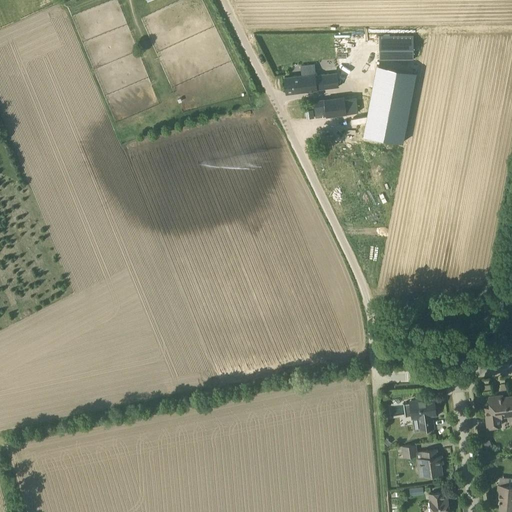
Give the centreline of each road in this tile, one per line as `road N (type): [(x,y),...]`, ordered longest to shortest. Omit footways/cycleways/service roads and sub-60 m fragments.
road 1 (unclassified): [(375,377),(357,271),(224,0)]
road 2 (residential): [(475,511),(453,377)]
